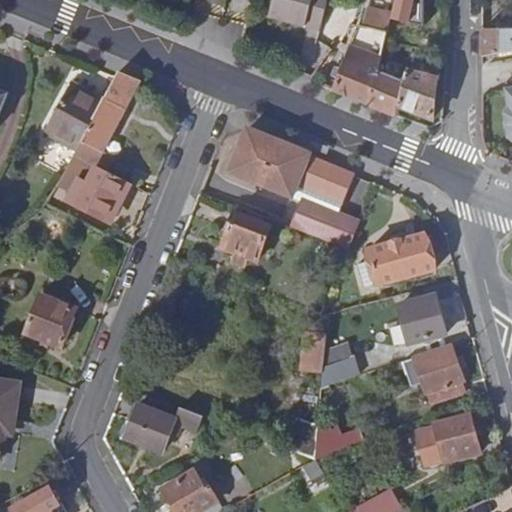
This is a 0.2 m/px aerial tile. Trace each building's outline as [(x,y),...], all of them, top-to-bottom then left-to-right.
[(271,0),(268,16),(319,30),(327,0),(271,0)] [(482,30),(482,55),(511,50),(511,30),(506,29),(505,25),(496,25),(496,30),(482,30)] [(348,57),(333,90),(367,104),(380,69),(381,65),(387,39),(360,28),(352,47),(362,51),(358,61),(348,57)] [(352,47),(348,57),(358,61),(362,51),(352,47)] [(380,69),(367,104),(399,117),(400,106),(434,119),(437,79),(440,80),(442,72),(435,70),(434,72),(433,76),(427,74),(406,68),(405,71),(401,69),(398,77),(392,73),(381,65),(380,69)] [(141,80),(120,72),(118,76),(106,98),(78,151),(76,156),(95,166),(104,171),(112,157),(102,152),(141,80)] [(78,151),(106,98),(75,82),(46,134),(78,151)] [(0,113),(9,93),(0,89),(0,113)] [(345,197),(355,172),(247,128),(231,169),(296,194),(301,179),(345,197)] [(87,182),(95,166),(76,156),(59,186),(71,193),(80,178),(87,182)] [(131,184),(104,171),(95,166),(87,182),(80,178),(71,193),(67,201),(105,221),(114,202),(120,205),(131,184)] [(302,201),(291,231),(348,253),(359,224),(302,201)] [(222,250),(236,255),(248,260),(258,264),(272,229),(235,215),(222,250)] [(370,247),(380,283),(434,269),(424,232),(370,247)] [(248,260),(236,255),(233,263),(245,268),(248,260)] [(40,295),(25,333),(61,347),(75,309),(40,295)] [(400,305),(410,345),(447,337),(436,295),(400,305)] [(326,358),(328,333),(305,330),(302,370),(325,372),(326,358)] [(463,382),(458,368),(454,355),(452,347),(412,360),(424,394),(426,394),(429,404),(462,393),(460,383),(463,382)] [(352,348),(326,358),(325,372),(325,375),(357,363),(352,348)] [(454,355),(458,368),(466,366),(463,353),(454,355)] [(323,389),(361,376),(357,363),(325,375),(323,389)] [(22,377),(0,374),(0,452),(21,455),(26,416),(18,416),(22,377)] [(209,419),(180,408),(176,418),(140,405),(129,437),(164,451),(170,435),(183,441),(187,430),(202,436),(209,419)] [(317,459),(318,459),(321,426),(292,414),(289,449),(317,459)] [(472,415),(437,426),(438,431),(419,437),(424,451),(428,450),(432,467),(464,458),(464,459),(483,454),(472,415)] [(318,459),(369,440),(363,425),(348,431),(348,422),(321,420),(321,426),(318,459)] [(162,490),(174,511),(224,511),(225,511),(211,486),(206,489),(196,472),(162,490)] [(395,511),(403,508),(392,489),(351,511),(395,511)] [(16,508),(18,511),(51,511),(50,510),(59,505),(50,490),(16,508)]
